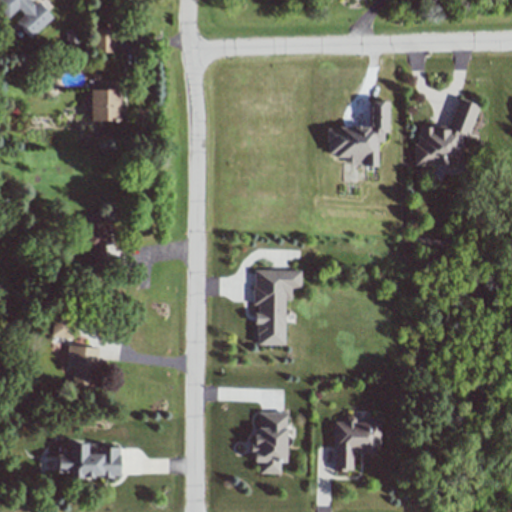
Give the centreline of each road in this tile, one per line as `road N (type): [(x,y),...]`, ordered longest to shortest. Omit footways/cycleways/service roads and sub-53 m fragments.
road 1 (residential): [(190,511),(189,0)]
road 2 (residential): [(190,53),(511,44)]
